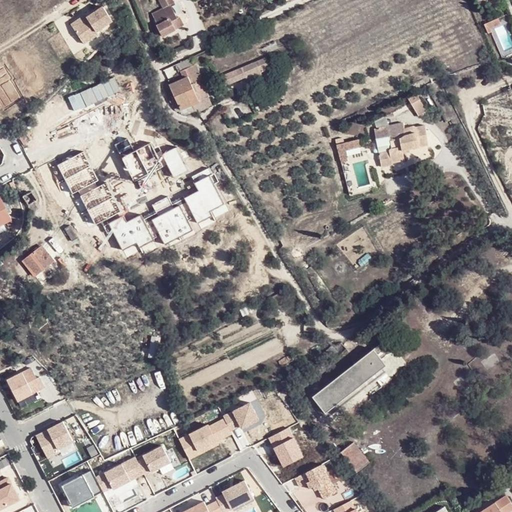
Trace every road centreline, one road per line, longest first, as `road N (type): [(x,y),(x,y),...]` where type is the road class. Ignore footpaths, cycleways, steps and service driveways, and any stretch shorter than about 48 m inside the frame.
road 1 (residential): [(301,0),(162,63),(157,73),(170,110),(203,130),(324,328),(361,325),(469,243),(511,225)]
road 2 (unknown): [(0,350),(36,352),(54,368),(142,511)]
road 3 (residential): [(143,511),(245,460),(289,511)]
road 4 (unknown): [(492,228),(436,111)]
